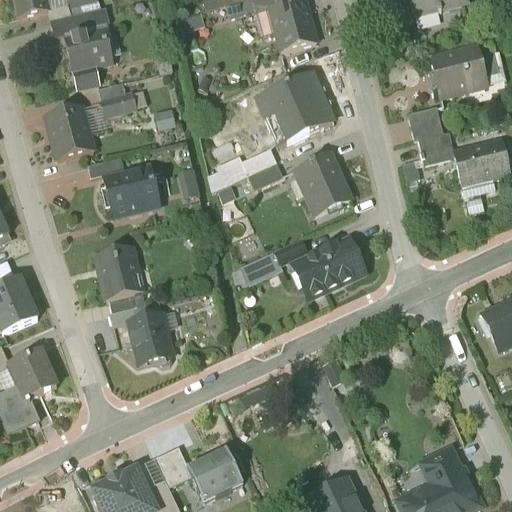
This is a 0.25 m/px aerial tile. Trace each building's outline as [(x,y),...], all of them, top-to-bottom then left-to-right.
[(43,0),(13,0),(19,24),(48,18),(47,16),(44,17),(41,3),(44,2),(43,0)] [(95,0),(65,0),(68,12),(68,14),(69,13),(97,7),(95,0)] [(248,0),(215,0),(219,12),(225,11),(250,4),(248,0)] [(273,0),(263,0),(250,4),(254,17),(253,18),(254,20),(255,20),(270,16),(269,15),(277,13),(273,0)] [(412,0),(417,20),(437,15),(438,19),(441,18),(440,15),(464,9),(461,0),(412,0)] [(250,4),(225,11),(228,24),(253,18),(254,17),(250,4)] [(277,13),(269,15),(270,16),(276,39),(281,59),(316,49),(304,6),(277,13)] [(68,12),(47,16),(48,18),(50,27),(71,22),(69,13),(68,14),(68,12)] [(71,22),(50,27),(54,42),(109,29),(105,14),(71,22)] [(270,16),(255,20),(261,43),(276,39),(270,16)] [(104,37),(64,46),(72,79),(94,74),(112,70),(104,37)] [(488,52),(477,54),(482,76),(496,73),(492,59),(493,59),(491,50),(488,51),(488,52)] [(477,54),(430,65),(439,104),(486,93),(482,76),(477,54)] [(94,74),(72,79),(76,95),(98,90),(94,74)] [(310,79),(256,104),(265,124),(273,121),(285,148),(277,152),(278,153),(333,128),(310,79)] [(122,89),(97,95),(100,107),(124,100),(122,89)] [(124,100),(100,107),(104,122),(135,114),(131,99),(124,100)] [(81,112),(44,122),(56,167),(93,157),(81,112)] [(156,118),(160,134),(177,129),(173,113),(156,118)] [(436,114),(406,121),(413,147),(417,146),(442,140),(436,114)] [(442,140),(417,146),(424,172),(455,164),(453,158),(454,158),(449,138),(442,140)] [(454,158),(453,158),(455,164),(462,193),(510,182),(501,147),(454,158)] [(270,155),(241,168),(242,170),(247,182),(276,169),(270,155)] [(329,159),(309,168),(309,170),(294,176),(314,221),(350,205),(329,159)] [(121,163),(87,172),(90,184),(124,176),(121,163)] [(415,167),(403,170),(406,182),(418,179),(415,167)] [(233,172),(231,168),(219,173),(217,174),(225,192),(247,182),(242,170),(238,172),(237,170),(233,172)] [(276,169),(247,182),(254,197),(282,183),(276,169)] [(103,185),(112,224),(159,213),(149,174),(103,185)] [(6,240),(0,227),(0,252),(6,249),(5,248),(4,248),(2,244),(9,241),(8,239),(6,240)] [(334,251),(323,257),(292,271),(308,305),(365,279),(349,245),(334,252),(334,251)] [(300,246),(273,258),(279,271),(280,271),(306,259),(300,246)] [(131,254),(96,262),(96,265),(99,264),(105,287),(102,287),(107,308),(109,307),(135,301),(142,299),(131,254)] [(273,258),(241,273),(249,291),(282,276),(280,271),(279,271),(273,258)] [(20,284),(0,292),(0,333),(3,340),(38,324),(20,284)] [(135,301),(109,307),(113,319),(135,314),(138,313),(135,301)] [(511,325),(506,311),(482,322),(498,357),(511,350),(511,325)] [(113,319),(109,320),(112,331),(128,328),(137,325),(135,314),(113,319)] [(137,325),(128,328),(129,330),(133,329),(137,348),(133,349),(138,371),(172,363),(172,361),(170,362),(167,352),(170,352),(162,320),(137,325)] [(2,353),(0,353),(0,376),(10,372),(10,370),(2,353)] [(40,357),(10,370),(10,372),(0,376),(0,378),(8,398),(0,401),(0,417),(10,440),(39,427),(30,406),(57,394),(40,357)] [(178,453),(154,465),(165,487),(168,494),(191,484),(186,474),(187,473),(178,453)] [(187,473),(186,474),(191,484),(203,510),(243,491),(226,455),(187,473)] [(438,489),(397,508),(399,511),(480,511),(463,476),(460,478),(450,457),(427,468),(438,489)] [(135,477),(120,484),(119,481),(108,486),(109,489),(94,497),(101,511),(152,511),(145,497),(135,477)] [(165,487),(145,497),(152,511),(176,511),(168,494),(165,487)] [(356,511),(345,488),(309,506),(311,511),(356,511)]
